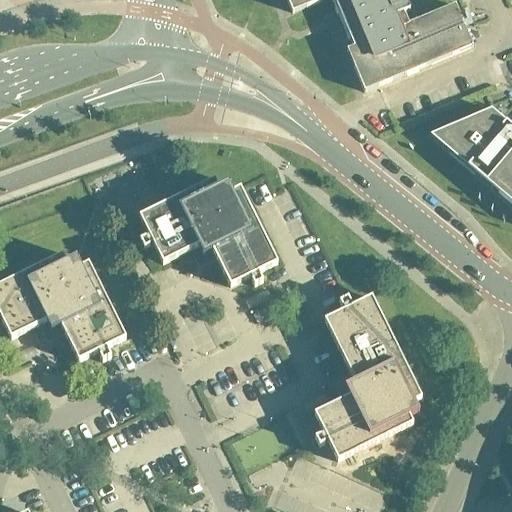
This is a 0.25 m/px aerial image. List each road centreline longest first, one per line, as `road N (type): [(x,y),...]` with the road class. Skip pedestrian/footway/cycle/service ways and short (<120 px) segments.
road 1 (unclassified): [(70,511),(39,453),(45,426),(150,376),(174,381),(227,511)]
road 2 (tertiary): [(511,295),(306,130)]
road 3 (tertiary): [(0,140),(130,94),(172,89)]
road 4 (tertiary): [(165,54),(95,57),(0,82)]
road 5 (tertiary): [(306,130),(246,77),(165,54)]
road 6 (unclassified): [(511,363),(444,511)]
road 7 (tertiary): [(172,89),(228,97),(306,130)]
